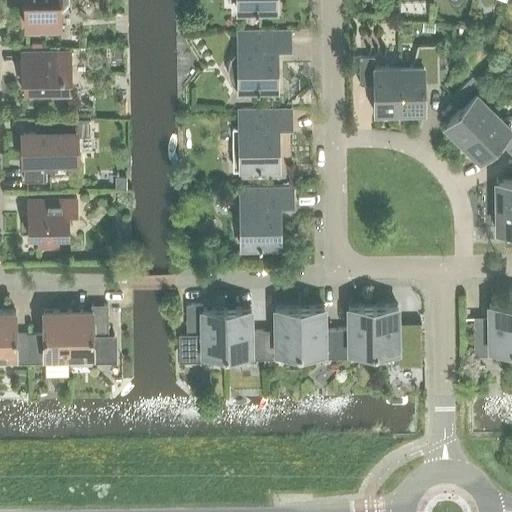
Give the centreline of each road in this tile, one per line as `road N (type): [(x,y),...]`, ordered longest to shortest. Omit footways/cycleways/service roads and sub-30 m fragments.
road 1 (residential): [(335,140),(389,142),(427,158),(461,208),(463,268)]
road 2 (residential): [(447,472),(441,268)]
road 3 (residential): [(337,270),(185,279)]
road 4 (residential): [(332,0),(335,140)]
road 5 (residential): [(335,140),(337,270)]
